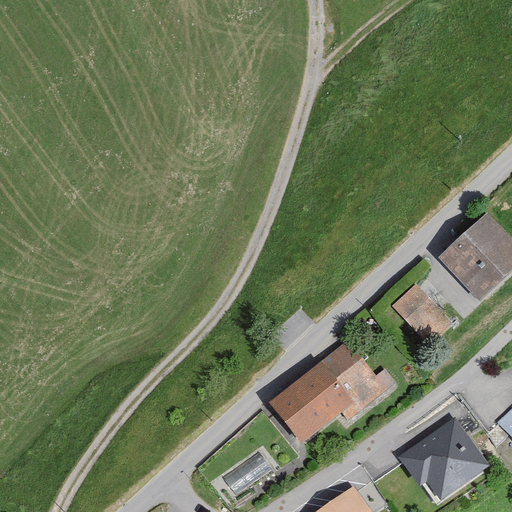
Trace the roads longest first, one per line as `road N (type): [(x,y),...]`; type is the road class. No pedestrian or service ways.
road 1 (track): [(57,511),(138,392),(219,313),(254,251),(315,67),(319,0)]
road 2 (residential): [(168,475),(511,153)]
road 3 (residential): [(272,511),(425,406),(511,332)]
